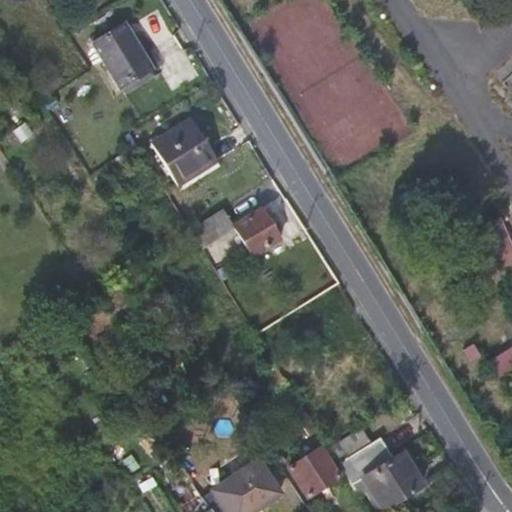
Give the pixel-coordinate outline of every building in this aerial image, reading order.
[(123,24),(92,43),(119,88),(132,81),(136,87),(154,76),(123,24)] [(190,118),(150,143),(176,186),(217,161),(190,118)] [(222,209),(189,229),(201,248),(234,228),(233,226),(222,209)] [(260,209),(233,226),(234,228),(251,256),(278,240),(260,209)] [(511,246),(497,218),(482,227),(503,264),(511,258),(511,246)] [(461,348),(471,362),(482,355),(472,340),(461,348)] [(511,342),(488,359),(498,374),(511,365),(511,342)] [(308,436),(316,431),(277,369),(268,375),(308,436)] [(361,428),(328,448),(336,462),(370,442),(361,428)] [(392,458),(379,437),(370,442),(336,462),(349,483),(392,458)] [(331,465),(336,462),(328,448),(323,452),(319,447),(287,468),(306,497),(338,476),(331,465)] [(421,485),(402,453),(392,458),(349,483),(358,497),(369,490),(381,510),(421,485)] [(257,460),(202,497),(209,508),(211,511),(250,511),(279,493),(257,460)] [(202,497),(201,496),(179,510),(180,511),(203,511),(209,508),(202,497)]
